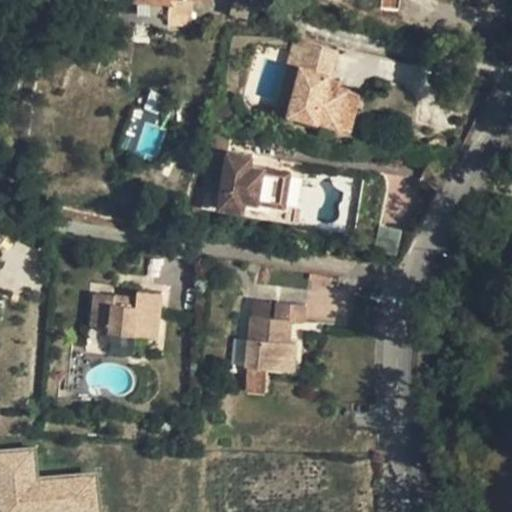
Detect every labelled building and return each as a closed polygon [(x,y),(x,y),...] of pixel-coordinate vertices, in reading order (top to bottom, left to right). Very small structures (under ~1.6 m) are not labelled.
[(204,0),(185,0),(185,16),(204,17),(204,0)] [(332,49),(302,44),(286,114),(337,125),(344,89),(325,85),(332,49)] [(259,194),(282,198),(288,162),(266,159),(268,145),(240,142),(229,199),(257,204),(259,194)] [(288,162),(282,198),(295,200),(301,164),(288,162)] [(156,285),(107,282),(104,313),(129,314),(129,322),(171,325),(176,278),(157,275),(156,285)] [(267,300),(266,351),(320,350),(319,291),(293,291),(292,300),(267,300)] [(0,511),(99,511),(96,470),(37,476),(34,447),(0,450),(0,511)]
